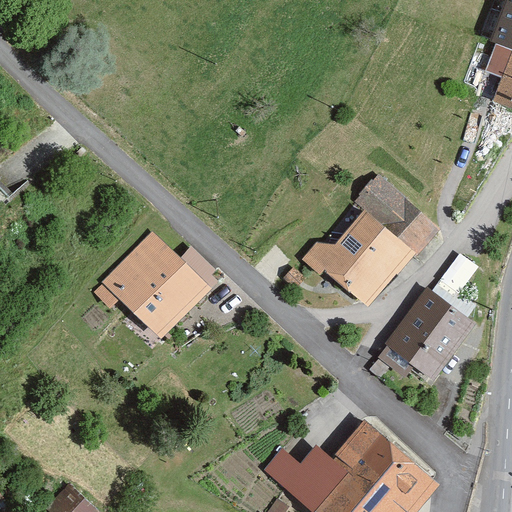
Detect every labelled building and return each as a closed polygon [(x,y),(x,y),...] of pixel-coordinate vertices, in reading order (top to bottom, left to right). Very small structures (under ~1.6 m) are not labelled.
[(511,0),(508,0),(491,47),(496,49),(511,55),(511,0)] [(502,81),(493,105),(511,112),(511,55),(496,49),(486,74),(502,81)] [(380,176),(356,204),(366,213),(416,257),(419,259),(441,232),(380,176)] [(416,257),(366,213),(336,248),(317,244),(302,261),(322,281),(326,276),(369,311),(416,257)] [(181,260),(154,233),(102,284),(162,343),(220,285),(213,279),(217,273),(192,248),(181,260)] [(479,268),(461,256),(443,282),(442,281),(432,292),(468,321),(477,308),(461,294),(479,268)] [(307,281),(294,268),(283,281),(294,292),(307,281)] [(432,292),(429,289),(385,346),(388,348),(379,360),(406,382),(414,372),(433,384),(477,328),(468,321),(432,292)] [(421,511),(440,490),(365,424),(333,463),(318,448),(301,468),(283,452),(265,472),(306,511),(421,511)] [(98,511),(71,485),(46,511),(47,511),(98,511)] [(286,511),(289,508),(277,499),(268,511),(286,511)]
